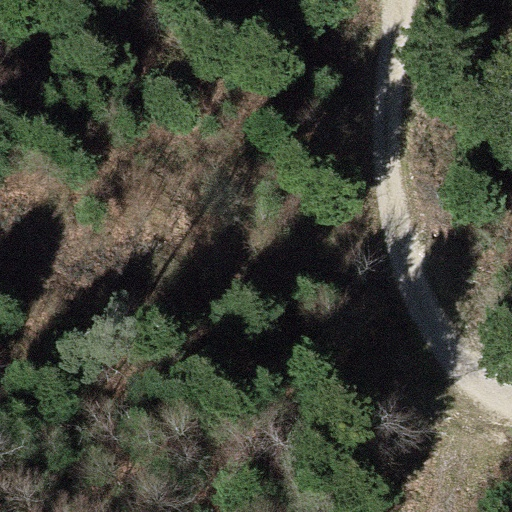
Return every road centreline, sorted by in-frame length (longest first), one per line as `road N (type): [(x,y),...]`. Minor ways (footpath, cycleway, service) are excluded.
road 1 (track): [(511,403),(486,393),(453,352),(400,253),(384,192),(380,123),(401,0)]
road 2 (track): [(486,393),(437,511)]
